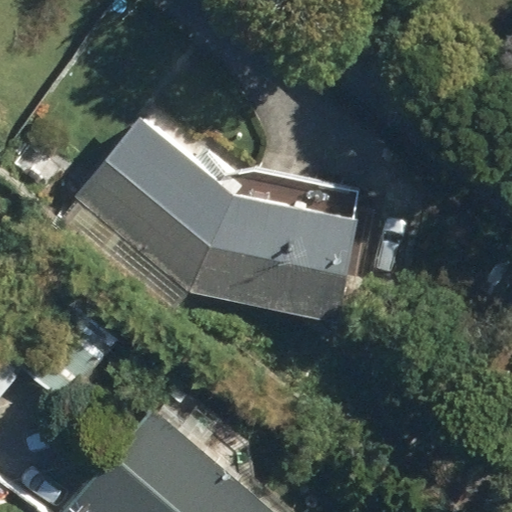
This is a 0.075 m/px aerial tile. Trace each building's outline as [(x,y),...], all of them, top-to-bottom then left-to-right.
[(188,281),(337,306),(354,205),(233,184),(138,105),(74,186),(188,281)] [(20,171),(43,190),(61,166),(37,148),(20,171)] [(0,339),(0,387),(15,370),(14,368),(40,336),(18,318),(0,339)] [(76,489),(104,511),(287,511),(289,509),(151,394),(76,489)] [(484,510),(486,511),(511,511),(511,500),(501,491),(484,510)]
